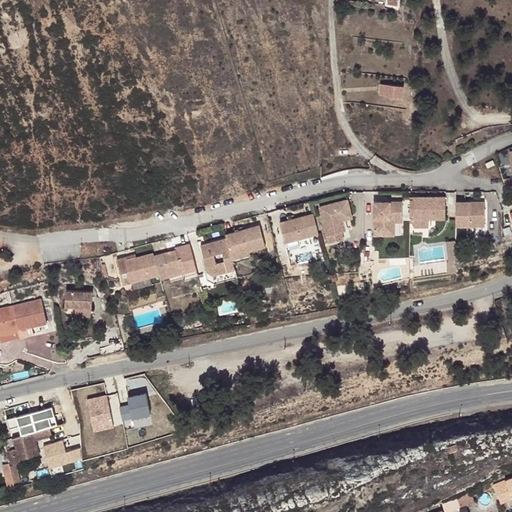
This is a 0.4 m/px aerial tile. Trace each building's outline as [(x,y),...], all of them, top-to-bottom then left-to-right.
[(380,82),(379,95),(403,97),(404,84),(380,82)] [(487,169),(495,165),(493,160),(485,164),(487,169)] [(411,198),(411,217),(446,217),(446,195),(414,195),(414,198),(411,198)] [(352,211),(348,196),(320,204),(330,240),(344,236),(342,229),(339,215),(352,211)] [(373,233),(390,233),(390,217),(401,217),(401,200),(373,200),(373,233)] [(457,200),(457,225),(486,225),(486,200),(457,200)] [(314,210),(280,219),(286,239),(319,231),(314,210)] [(352,215),(352,211),(339,215),(342,229),(346,228),(343,217),(352,215)] [(393,220),(401,220),(401,217),(390,217),(390,233),(393,233),(393,220)] [(227,233),(232,253),(239,251),(241,257),(252,255),(250,248),(266,244),(261,222),(227,231),(227,233)] [(206,265),(212,264),(234,258),(232,253),(227,233),(199,240),(206,265)] [(170,250),(156,253),(161,273),(162,277),(176,274),(175,270),(186,268),(193,266),(192,261),(196,260),(191,242),(176,246),(177,248),(178,251),(171,253),(170,250)] [(155,251),(138,255),(128,258),(128,255),(119,257),(125,282),(161,273),(156,253),(155,251)] [(239,251),(232,253),(234,258),(234,259),(241,257),(239,251)] [(212,264),(206,265),(206,268),(214,272),(236,267),(234,259),(234,258),(212,264)] [(175,270),(176,274),(198,268),(196,260),(192,261),(193,266),(186,268),(175,270)] [(66,291),(65,306),(92,307),(93,292),(66,291)] [(42,298),(0,307),(0,339),(0,340),(40,331),(38,323),(47,321),(42,298)] [(124,342),(101,347),(102,353),(125,348),(124,342)] [(126,393),(126,405),(120,404),(120,416),(150,416),(151,393),(126,393)] [(89,429),(111,427),(108,394),(87,396),(89,429)] [(49,427),(14,436),(17,448),(7,450),(8,455),(10,465),(21,462),(19,456),(39,451),(36,439),(51,435),(49,427)] [(40,445),(47,468),(84,457),(80,446),(65,451),(61,439),(40,445)] [(10,465),(8,455),(0,457),(0,463),(1,469),(5,485),(14,483),(10,467),(10,465)] [(511,471),(494,479),(501,495),(511,491),(511,492),(511,471)] [(470,486),(456,493),(460,502),(474,495),(470,486)]
